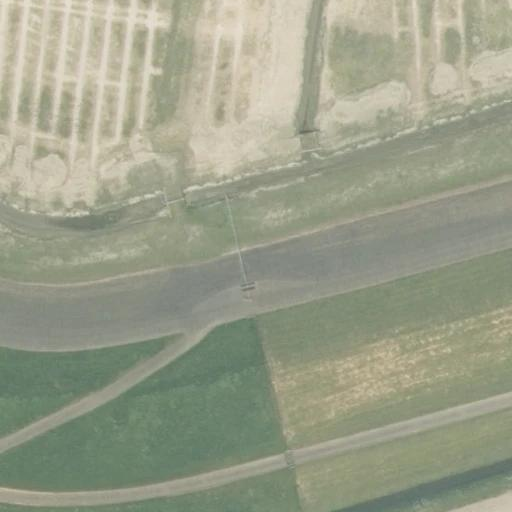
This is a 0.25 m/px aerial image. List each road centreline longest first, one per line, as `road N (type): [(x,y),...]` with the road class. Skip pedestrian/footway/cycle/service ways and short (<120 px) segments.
road 1 (track): [(209,317),(511,232)]
road 2 (track): [(0,446),(171,354),(209,317)]
road 3 (track): [(0,337),(80,342),(209,317)]
